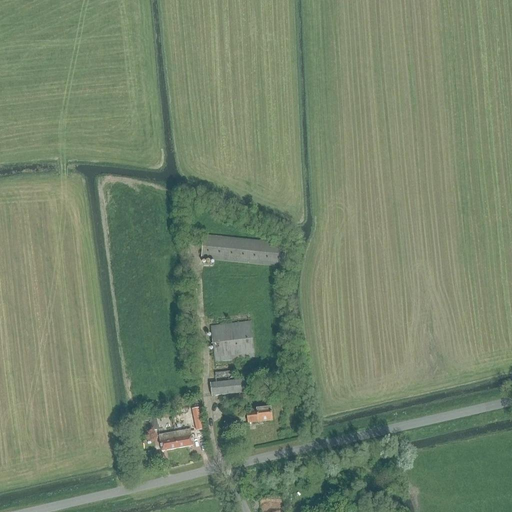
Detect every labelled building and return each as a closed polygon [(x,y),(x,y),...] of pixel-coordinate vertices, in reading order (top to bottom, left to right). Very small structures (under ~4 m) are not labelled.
[(284,267),(286,243),(203,235),(201,259),(284,267)] [(215,362),(255,358),(251,321),(211,326),(215,362)] [(216,383),(210,384),(211,396),(249,392),(247,379),(234,381),(216,383)] [(202,430),(198,408),(192,409),(196,431),(202,430)] [(248,423),(273,420),(272,408),(256,410),(257,412),(247,413),(248,423)] [(194,423),(191,411),(184,412),(187,425),(194,423)] [(158,430),(156,416),(149,417),(151,431),(158,430)] [(193,446),(190,429),(174,432),(177,449),(193,446)] [(177,449),(174,432),(158,435),(161,452),(177,449)]
